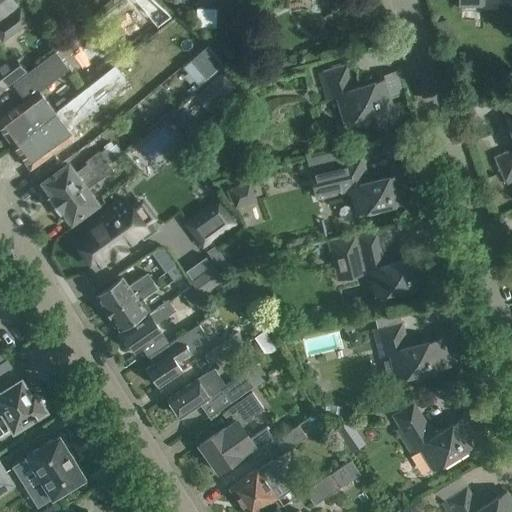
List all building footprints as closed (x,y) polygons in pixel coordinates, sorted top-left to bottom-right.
[(21,7),(15,0),(0,0),(0,20),(1,22),(21,7)] [(1,22),(0,22),(0,36),(3,41),(31,20),(21,7),(1,22)] [(207,46),(183,66),(199,86),(223,65),(207,46)] [(69,69),(56,51),(37,65),(27,72),(12,83),(25,100),(0,118),(0,128),(13,145),(35,129),(37,131),(40,129),(36,124),(42,121),(41,120),(54,110),(39,91),(69,69)] [(0,62),(0,88),(25,70),(20,63),(12,53),(0,62)] [(29,56),(20,63),(25,70),(27,72),(37,65),(29,56)] [(115,64),(54,110),(41,120),(42,121),(36,124),(40,129),(37,131),(35,129),(13,145),(30,169),(76,134),(71,128),(130,84),(115,64)] [(344,121),(373,112),(377,127),(404,119),(399,101),(391,103),(384,78),(354,87),(347,64),(319,73),(327,101),(337,98),(344,121)] [(223,69),(195,96),(209,112),(238,85),(223,69)] [(152,70),(123,91),(133,105),(162,84),(152,70)] [(511,93),(495,95),(511,134),(511,149),(495,156),(506,183),(511,181),(511,93)] [(398,173),(368,181),(360,146),(307,158),(317,196),(341,191),(341,192),(351,190),(357,214),(405,202),(398,173)] [(87,164),(74,174),(67,164),(40,184),(48,196),(47,196),(53,204),(95,175),(93,172),(107,162),(99,152),(85,162),(87,164)] [(95,175),(53,204),(59,213),(60,212),(68,224),(96,204),(86,190),(113,171),(107,162),(93,172),(95,175)] [(250,182),(230,190),(235,203),(255,195),(250,182)] [(88,231),(75,241),(93,267),(111,255),(113,258),(124,250),(122,247),(138,235),(143,241),(157,231),(150,221),(143,227),(123,199),(85,226),(88,231)] [(218,201),(186,224),(203,246),(235,223),(218,201)] [(337,280),(360,275),(370,272),(375,296),(424,284),(418,256),(388,263),(379,228),(328,240),(337,280)] [(215,245),(207,251),(209,254),(217,266),(226,260),(217,248),(215,245)] [(162,265),(166,271),(175,265),(171,258),(162,265)] [(175,265),(166,271),(174,281),(182,275),(183,274),(182,274),(175,265)] [(214,266),(192,281),(200,294),(222,279),(214,266)] [(102,305),(107,312),(153,280),(148,274),(129,287),(122,277),(96,295),(97,298),(96,301),(99,304),(102,305)] [(158,288),(153,280),(107,312),(112,319),(111,322),(114,326),(117,327),(119,329),(149,308),(142,299),(158,288)] [(181,293),(190,306),(202,298),(193,285),(181,293)] [(175,310),(168,300),(121,333),(134,352),(162,333),(155,323),(175,310)] [(209,338),(198,322),(177,335),(183,343),(146,368),(158,386),(180,370),(176,363),(190,354),(189,352),(209,338)] [(389,355),(395,379),(459,363),(450,325),(434,329),(436,339),(407,346),(401,322),(373,329),(380,357),(389,355)] [(270,327),(273,338),(289,335),(286,323),(270,327)] [(263,331),(253,338),(259,346),(269,339),(263,331)] [(232,351),(225,341),(205,354),(212,364),(232,351)] [(213,368),(167,399),(178,416),(199,402),(209,417),(225,406),(265,378),(256,364),(251,363),(242,369),(242,373),(225,384),(213,368)] [(0,435),(8,431),(12,429),(13,429),(15,428),(17,430),(26,424),(25,422),(45,410),(44,408),(45,404),(45,400),(43,397),(40,395),(35,395),(34,393),(30,395),(20,380),(0,392),(0,435)] [(254,445),(239,424),(263,408),(252,392),(222,414),(222,415),(223,414),(230,424),(222,429),(199,445),(217,471),(254,445)] [(320,413),(340,418),(342,409),(323,404),(320,413)] [(433,470),(469,447),(475,455),(494,443),(473,410),(434,435),(421,414),(396,430),(412,455),(420,449),(433,470)] [(348,424),(334,434),(341,444),(355,434),(348,424)] [(297,425),(274,441),(283,453),(305,437),(297,425)] [(8,431),(0,435),(0,439),(1,440),(10,435),(8,431)] [(38,485),(38,490),(42,496),(46,498),(51,494),(52,496),(84,477),(58,435),(26,455),(28,457),(13,466),(18,473),(32,464),(43,482),(38,485)] [(274,494),(270,489),(284,479),(270,460),(256,470),(256,469),(229,488),(245,511),(255,511),(280,495),(278,492),(274,494)] [(0,494),(13,487),(0,466),(0,494)] [(330,472),(304,491),(314,505),(340,486),(330,472)] [(511,511),(511,500),(505,490),(479,507),(466,486),(441,502),(447,511),(511,511)] [(424,511),(418,503),(408,510),(409,511),(424,511)]
